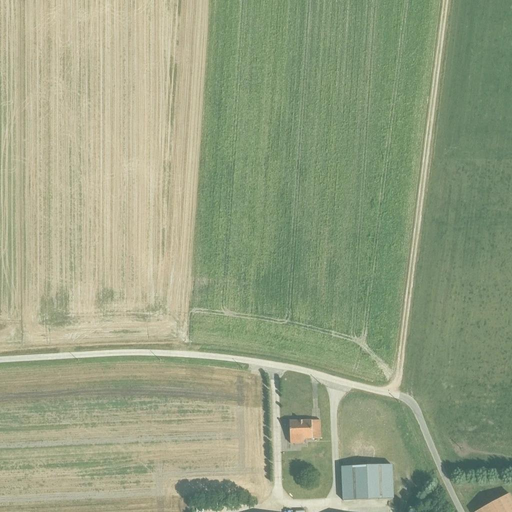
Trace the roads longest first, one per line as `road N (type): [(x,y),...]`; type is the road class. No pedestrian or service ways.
road 1 (unclassified): [(400,395),(302,370),(184,354),(0,359)]
road 2 (track): [(391,393),(446,0)]
